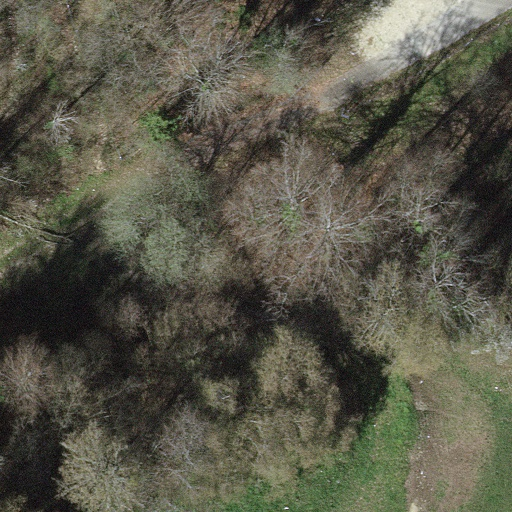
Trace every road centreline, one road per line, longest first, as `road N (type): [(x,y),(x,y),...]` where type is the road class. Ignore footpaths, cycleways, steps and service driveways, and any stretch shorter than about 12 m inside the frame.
road 1 (track): [(206,149),(480,0)]
road 2 (track): [(206,149),(511,166)]
road 3 (track): [(0,247),(206,149)]
